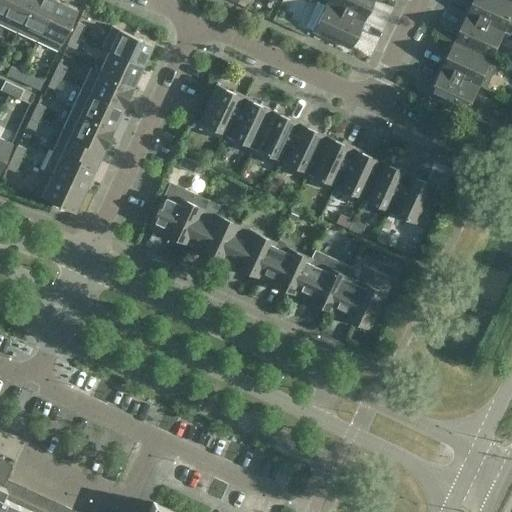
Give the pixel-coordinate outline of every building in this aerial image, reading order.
[(0,22),(16,31),(30,0),(6,0),(0,14),(0,22)] [(36,40),(54,0),(30,0),(16,31),(36,40)] [(76,9),(55,0),(54,0),(36,40),(57,50),(76,9)] [(370,5),(371,0),(326,0),(325,3),(365,21),(365,20),(364,20),(368,11),(369,11),(370,10),(365,8),(368,4),(370,5)] [(505,30),(511,14),(511,0),(476,0),(475,3),(471,1),(470,2),(471,3),(467,12),(466,11),(466,12),(505,30)] [(364,22),(365,21),(325,3),(312,31),(349,48),(355,36),(353,35),(355,31),(359,33),(360,31),(359,31),(363,22),(364,22)] [(492,58),(505,30),(466,12),(465,13),(466,14),(462,23),(461,22),(460,24),(465,26),(463,30),(460,29),(455,40),(492,58)] [(85,25),(77,21),(71,33),(80,37),(85,25)] [(101,47),(108,51),(108,50),(142,66),(151,44),(111,26),(101,47)] [(74,48),(80,37),(71,33),(66,45),(74,48)] [(479,85),(492,58),(455,40),(450,52),(452,53),(450,57),(446,55),(445,57),(446,57),(442,66),(441,66),(440,67),(479,85)] [(132,86),(142,66),(108,50),(108,51),(99,70),(99,71),(132,86)] [(58,63),(52,74),(61,78),(66,66),(58,63)] [(18,80),(21,71),(10,66),(6,74),(18,80)] [(122,107),(132,86),(99,71),(99,70),(92,67),(82,88),(122,107)] [(466,113),(479,85),(440,67),(441,68),(437,77),(436,76),(435,78),(439,80),(437,84),(435,83),(430,95),(466,113)] [(33,77),(21,71),(18,80),(29,85),(33,77)] [(55,90),(61,78),(52,74),(47,86),(55,90)] [(0,89),(9,93),(14,84),(4,80),(0,88),(0,89)] [(19,98),(23,89),(14,84),(9,93),(19,98)] [(226,134),(244,95),(243,95),(243,96),(234,92),(234,91),(233,90),(231,94),(226,92),(227,90),(215,84),(198,121),(226,134)] [(113,128),(122,107),(82,88),(72,109),(113,128)] [(253,147),(270,110),(259,105),(258,107),(253,105),(255,100),(254,100),(253,101),(244,97),(245,96),(244,95),(226,134),(253,147)] [(45,107),(36,103),(31,114),(39,118),(45,107)] [(103,148),(113,128),(72,109),(63,130),(103,148)] [(280,160),(298,120),(297,121),(288,117),(289,116),(287,115),(285,119),(281,117),(282,115),(270,110),(253,147),(280,160)] [(34,130),(39,118),(31,114),(26,126),(34,130)] [(307,172),(325,135),(313,130),(312,132),(308,130),(310,126),(308,125),(308,126),(299,122),(299,121),(298,120),(280,160),(307,172)] [(93,169),(103,148),(63,130),(53,150),(93,169)] [(335,185),(353,146),(352,145),(351,146),(342,142),(343,141),(341,140),(339,145),(335,143),(336,141),(325,135),(307,172),(335,185)] [(0,166),(11,143),(0,137),(0,166)] [(25,148),(17,144),(12,156),(20,160),(25,148)] [(362,198),(379,161),(368,155),(367,157),(362,155),(364,151),(363,150),(362,151),(353,147),(354,146),(353,146),(335,185),(362,198)] [(84,189),(93,169),(53,150),(43,171),(84,189)] [(14,171),(20,160),(12,156),(6,167),(14,171)] [(182,156),(178,166),(193,173),(197,163),(182,156)] [(389,210),(407,171),(406,171),(406,172),(397,168),(397,166),(396,166),(394,170),(389,168),(390,166),(379,161),(362,198),(389,210)] [(74,211),(84,189),(43,171),(34,192),(74,211)] [(408,171),(407,171),(389,210),(417,223),(434,186),(422,181),(421,183),(417,181),(419,176),(417,176),(417,177),(408,173),(408,171)] [(200,216),(207,201),(170,183),(151,223),(153,224),(154,223),(162,227),(162,228),(173,233),(171,237),(187,244),(188,240),(199,216),(200,216)] [(242,184),(238,192),(251,198),(254,190),(242,184)] [(236,233),(239,225),(214,214),(218,206),(207,201),(200,216),(199,216),(188,240),(189,241),(190,239),(199,244),(198,245),(209,250),(208,253),(223,261),(225,257),(224,257),(235,233),(236,233)] [(292,208),(288,216),(296,220),(300,211),(292,208)] [(352,219),(347,229),(359,234),(364,224),(352,219)] [(329,225),(325,233),(334,238),(338,229),(329,225)] [(272,250),(276,242),(250,230),(247,238),(236,233),(235,233),(224,257),(225,257),(226,257),(226,256),(235,260),(234,261),(246,267),(244,270),(259,277),(261,274),(260,274),(272,250)] [(308,266),(308,267),(312,259),(311,259),(287,247),(283,255),(272,250),(260,274),(261,274),(262,274),(262,273),(271,277),(271,278),(282,284),(280,287),(296,294),(297,291),(297,290),(308,266)] [(348,276),(339,272),(342,263),(315,251),(311,259),(312,259),(308,267),(308,266),(297,290),(297,291),(298,291),(299,290),(307,294),(307,295),(318,300),(317,304),(332,311),(333,308),(333,307),(344,283),(345,284),(348,276)] [(356,289),(345,284),(344,283),(333,307),(333,308),(334,308),(335,307),(344,311),(343,312),(354,317),(353,321),(368,328),(384,293),(359,281),(356,289)] [(0,511),(173,511),(153,502),(148,511),(77,511),(74,510),(74,511),(7,480),(8,480),(3,478),(9,466),(0,461),(0,511)]
